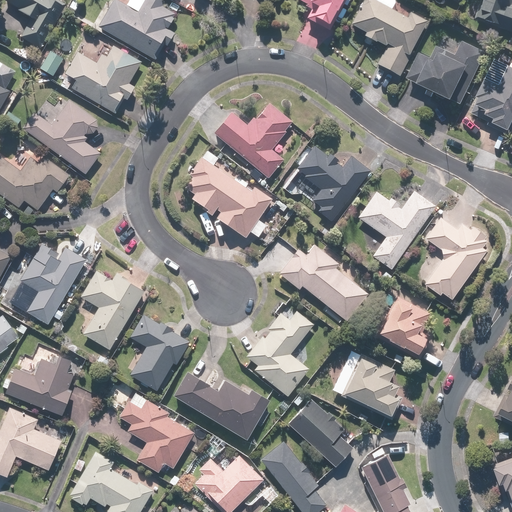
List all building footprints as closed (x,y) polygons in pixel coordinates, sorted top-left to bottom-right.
[(3,0),(1,5),(28,20),(18,38),(40,50),(65,6),(54,0),(3,0)] [(175,17),(148,0),(145,0),(137,13),(127,7),(126,8),(112,0),(96,27),(151,61),(163,42),(168,45),(175,35),(167,30),(175,17)] [(327,31),(344,0),(293,0),(310,9),(305,18),(327,31)] [(409,56),(427,21),(410,12),(406,19),(390,10),(395,1),(391,0),(362,0),(349,25),(364,33),(362,37),(376,45),(377,43),(385,47),(375,66),(400,79),(411,57),(409,56)] [(511,0),(481,0),(473,20),(511,34),(511,0)] [(460,106),(486,52),(464,42),(463,44),(443,35),(432,58),(419,52),(405,80),(460,106)] [(95,64),(76,53),(62,75),(76,83),(72,90),(112,116),(122,100),(127,103),(135,90),(129,86),(143,64),(113,45),(106,57),(101,54),(95,64)] [(63,61),(50,53),(39,71),(52,79),(63,61)] [(0,110),(10,94),(6,91),(16,73),(0,63),(0,110)] [(511,68),(506,66),(498,84),(486,79),(469,115),(509,133),(511,126),(511,68)] [(220,151),(225,145),(253,170),(249,176),(257,183),(263,176),(268,180),(284,162),(271,150),(285,134),(283,132),(290,123),(269,104),(255,120),(251,117),(245,125),(231,113),(214,133),(216,136),(210,142),(220,151)] [(32,113),(21,129),(86,176),(101,155),(85,144),(88,140),(85,137),(86,136),(92,135),(97,129),(96,121),(73,107),(70,111),(64,107),(50,125),(32,113)] [(296,192),(302,184),(309,190),(301,199),(329,222),(371,173),(352,157),(341,169),(335,164),(338,161),(329,154),(327,156),(313,145),(290,173),(295,177),(288,185),(296,192)] [(266,227),(258,221),(274,198),(255,184),(249,191),(245,188),(248,184),(236,176),(232,180),(213,167),(218,160),(207,151),(188,178),(194,183),(188,192),(194,196),(190,201),(212,217),(216,211),(219,214),(216,219),(244,239),(248,235),(256,241),(266,227)] [(0,155),(0,195),(18,210),(24,202),(38,213),(53,192),(57,195),(71,176),(46,158),(39,166),(30,159),(21,172),(0,155)] [(389,270),(434,206),(412,190),(399,209),(396,207),(398,204),(388,197),(386,200),(374,191),(355,218),(384,239),(371,258),(389,270)] [(449,301),(484,251),(481,249),(485,242),(482,240),(486,235),(471,226),(469,229),(461,224),(458,229),(438,217),(424,240),(440,250),(441,260),(423,285),(440,297),(441,295),(449,301)] [(0,279),(12,258),(0,252),(0,228),(1,228),(0,225),(0,279)] [(340,263),(313,243),(305,255),(297,249),(276,276),(296,291),(300,286),(347,322),(369,293),(336,268),(340,263)] [(47,326),(87,259),(66,247),(61,256),(43,245),(20,282),(37,292),(25,313),(47,326)] [(109,350),(145,294),(116,275),(111,283),(96,274),(79,301),(94,310),(80,332),(109,350)] [(379,303),(365,331),(416,357),(427,337),(418,332),(429,311),(409,301),(411,298),(398,291),(389,308),(379,303)] [(309,369),(290,354),(312,325),(282,301),(274,312),(277,314),(267,326),(271,330),(263,339),(260,336),(244,357),(257,368),(253,372),(286,398),(309,369)] [(175,366),(189,342),(170,331),(171,329),(159,322),(158,324),(142,315),(128,338),(144,348),(128,376),(154,392),(171,363),(175,366)] [(0,319),(0,352),(18,340),(2,318),(0,319)] [(346,350),(328,392),(388,417),(396,400),(392,398),(397,385),(388,382),(393,370),(346,350)] [(12,369),(3,394),(61,415),(70,391),(67,390),(72,374),(68,372),(71,363),(52,356),(50,362),(41,358),(34,377),(12,369)] [(186,372),(171,396),(245,440),(269,401),(250,390),(247,394),(223,380),(217,391),(209,387),(209,386),(186,372)] [(511,425),(511,383),(495,417),(511,425)] [(165,417),(168,412),(133,393),(119,417),(132,425),(129,430),(146,440),(135,459),(158,472),(164,462),(173,467),(193,432),(165,417)] [(308,399),(285,425),(335,469),(352,449),(337,436),(343,429),(335,421),(336,420),(327,412),(325,414),(308,399)] [(9,407),(0,427),(0,474),(6,477),(15,456),(48,470),(61,440),(34,428),(37,420),(9,407)] [(258,459),(300,511),(322,511),(321,510),(326,506),(313,490),(319,485),(308,471),(309,470),(302,461),(299,462),(282,440),(258,459)] [(113,462),(95,451),(69,495),(72,497),(71,499),(81,505),(82,503),(85,505),(89,498),(104,507),(106,504),(109,506),(105,511),(139,511),(152,490),(138,481),(136,484),(109,469),(113,462)] [(388,453),(359,467),(380,511),(410,511),(408,506),(410,505),(403,490),(405,489),(388,453)] [(203,475),(194,484),(220,511),(231,511),(263,481),(245,462),(244,463),(237,456),(221,471),(209,458),(197,470),(203,475)] [(511,459),(493,466),(500,487),(504,485),(511,508),(511,459)] [(355,511),(341,503),(336,511),(355,511)]
